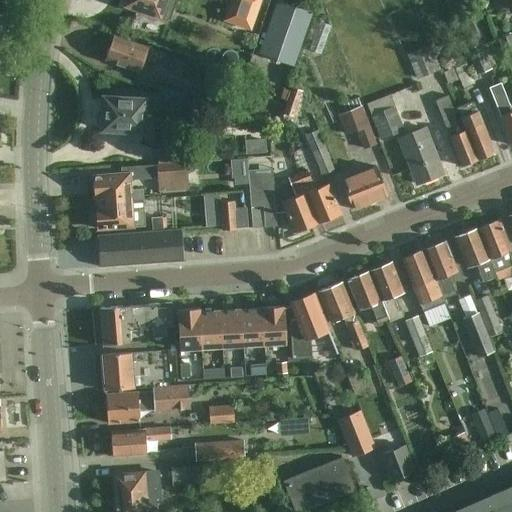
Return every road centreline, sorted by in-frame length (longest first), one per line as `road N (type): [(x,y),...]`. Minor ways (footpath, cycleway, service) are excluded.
road 1 (residential): [(42,294),(281,271),(511,179)]
road 2 (tertiary): [(42,294),(33,111),(54,0)]
road 3 (tertiary): [(57,511),(42,294)]
